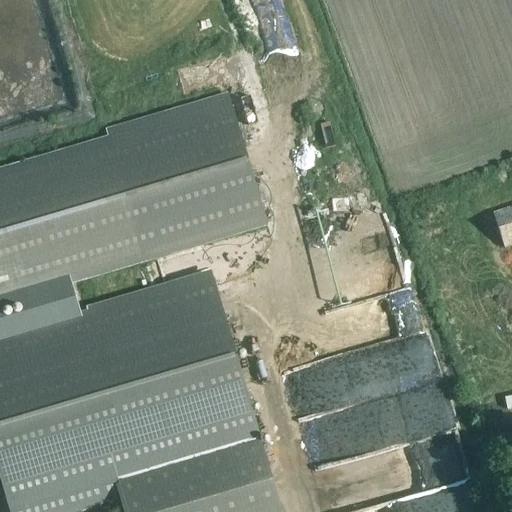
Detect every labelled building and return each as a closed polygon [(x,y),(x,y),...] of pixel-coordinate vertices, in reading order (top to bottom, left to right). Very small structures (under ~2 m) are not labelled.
[(0,175),(0,474),(11,511),(82,511),(123,500),(126,511),(280,511),(211,277),(81,315),(71,282),(266,224),(229,99),(107,135),(109,143),(0,175)] [(511,210),(493,217),(505,251),(511,248),(511,210)] [(371,238),(389,229),(384,218),(366,226),(371,238)] [(330,235),(336,249),(353,242),(347,228),(330,235)] [(386,244),(393,285),(421,280),(413,239),(386,244)] [(246,272),(264,267),(261,255),(243,259),(246,272)] [(301,318),(313,364),(396,342),(392,329),(424,321),(420,307),(428,305),(423,287),(301,318)] [(461,478),(343,507),(343,511),(380,511),(464,491),(461,478)]
